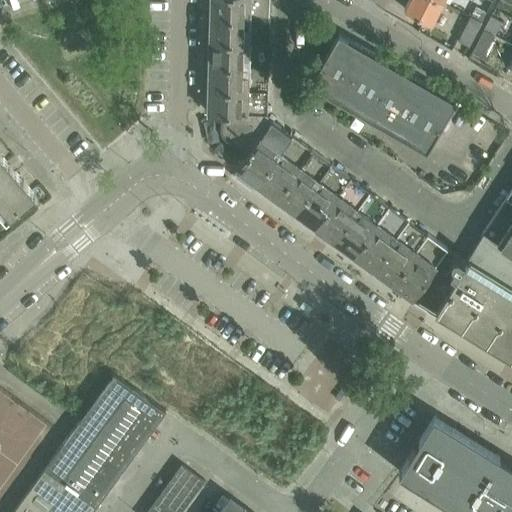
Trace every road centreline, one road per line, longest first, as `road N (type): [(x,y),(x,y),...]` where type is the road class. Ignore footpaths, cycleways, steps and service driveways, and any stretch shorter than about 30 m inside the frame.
road 1 (residential): [(511,153),(463,229),(285,107),(285,0)]
road 2 (residential): [(414,350),(162,174)]
road 3 (residential): [(282,511),(174,436),(120,511)]
road 4 (residential): [(301,511),(414,350)]
road 5 (residential): [(162,174),(175,128),(179,0)]
road 6 (residential): [(359,19),(511,106)]
road 7 (residential): [(0,89),(104,214)]
road 8 (residential): [(0,302),(104,214)]
